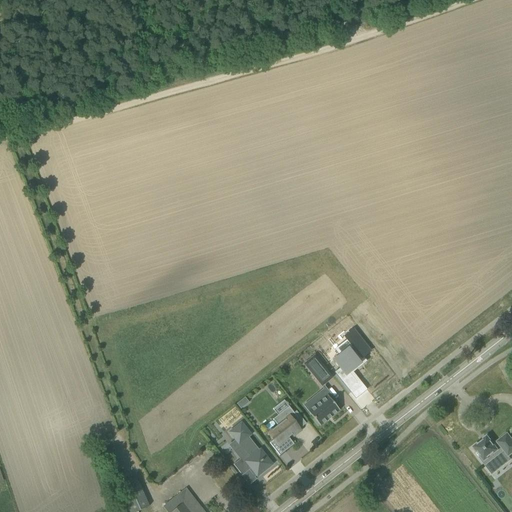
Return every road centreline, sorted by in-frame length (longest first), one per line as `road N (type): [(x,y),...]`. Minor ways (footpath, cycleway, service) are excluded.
road 1 (track): [(0,136),(350,39)]
road 2 (tertiary): [(286,511),(511,333)]
road 3 (track): [(13,132),(84,324)]
